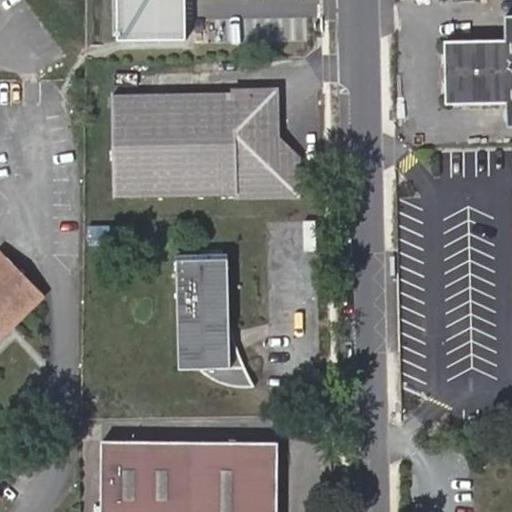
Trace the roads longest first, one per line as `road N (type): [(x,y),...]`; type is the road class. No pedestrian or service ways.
road 1 (residential): [(361,0),(372,511)]
road 2 (unknown): [(0,164),(55,224),(81,334),(64,447),(23,511)]
road 3 (unknown): [(363,63),(225,73)]
